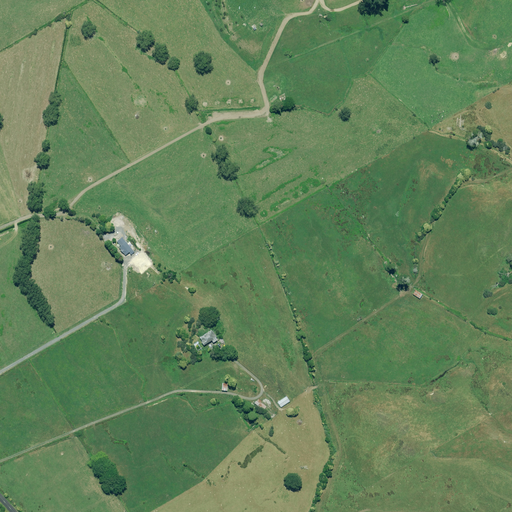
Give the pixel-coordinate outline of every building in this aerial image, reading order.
[(255,31),(256,30),(257,31),(259,30),(258,29),(252,20),(248,23),(255,31)] [(134,252),(122,237),(116,242),(120,246),(118,247),(125,256),(129,252),(131,255),(134,252)] [(423,294),(416,290),(413,294),(420,299),(423,294)] [(212,330),(209,331),(199,338),(201,341),(201,342),(203,345),(211,340),(213,343),(218,340),(212,330)] [(283,406),(284,405),(289,401),(286,396),(282,399),(282,398),(281,399),(281,400),(277,402),(281,407),(283,406)]
